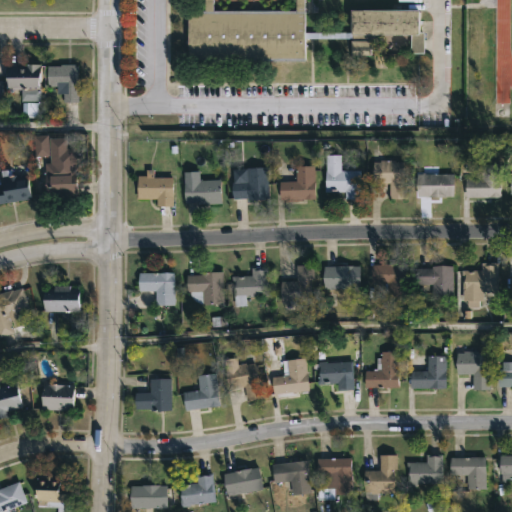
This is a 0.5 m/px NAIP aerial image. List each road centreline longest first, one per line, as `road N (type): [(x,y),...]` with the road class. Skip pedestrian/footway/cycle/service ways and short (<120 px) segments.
road 1 (residential): [(511,423),(280,431),(172,448),(48,444),(0,456)]
road 2 (tertiary): [(109,0),(101,511)]
road 3 (residential): [(511,233),(109,240)]
